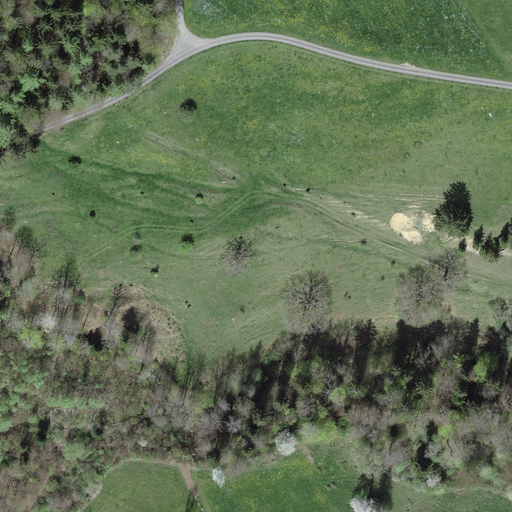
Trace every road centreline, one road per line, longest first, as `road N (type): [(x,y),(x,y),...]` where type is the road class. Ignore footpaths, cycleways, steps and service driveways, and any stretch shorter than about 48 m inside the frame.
road 1 (unclassified): [(511,86),(365,63),(277,36),(244,36),(184,54),(77,115),(0,144)]
road 2 (track): [(511,278),(455,267),(306,199),(254,188),(147,135)]
